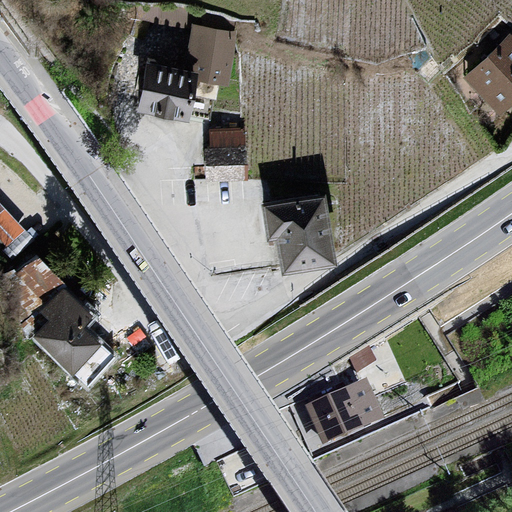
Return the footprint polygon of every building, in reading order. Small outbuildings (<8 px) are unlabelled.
[(234,34),(193,27),(185,72),(195,74),(225,80),(234,34)] [(511,55),(494,39),(451,81),(487,118),(511,92),(511,55)] [(186,118),(195,74),(185,72),(148,64),(139,109),(186,118)] [(241,129),(202,129),(200,149),(195,150),(195,183),(241,184),(241,129)] [(326,194),(258,203),(263,238),(271,237),(275,270),(335,262),(326,194)] [(0,236),(5,242),(25,223),(0,196),(0,236)] [(33,324),(20,342),(56,374),(83,345),(65,330),(77,316),(49,292),(24,314),(33,324)] [(328,446),(390,417),(371,377),(310,406),(328,446)]
